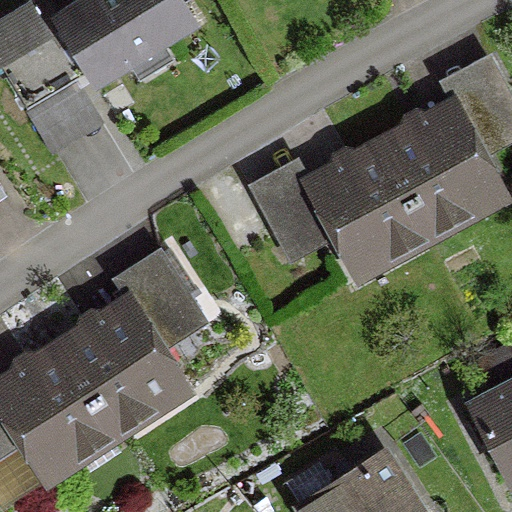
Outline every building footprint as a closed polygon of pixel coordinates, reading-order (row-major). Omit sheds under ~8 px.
[(88,0),(60,18),(49,0),(40,0),(0,24),(0,73),(23,111),(84,74),(89,82),(123,61),(135,80),(168,60),(156,41),(190,21),(176,0),(88,0)] [(496,196),(449,108),(378,146),(426,234),(496,196)] [(378,146),(308,184),(355,272),(426,234),(378,146)] [(178,388),(124,305),(57,348),(111,432),(178,388)] [(57,348),(0,384),(0,407),(44,475),(111,432),(57,348)] [(507,484),(511,481),(511,382),(467,406),(507,484)] [(415,511),(380,455),(295,509),(297,511),(415,511)]
